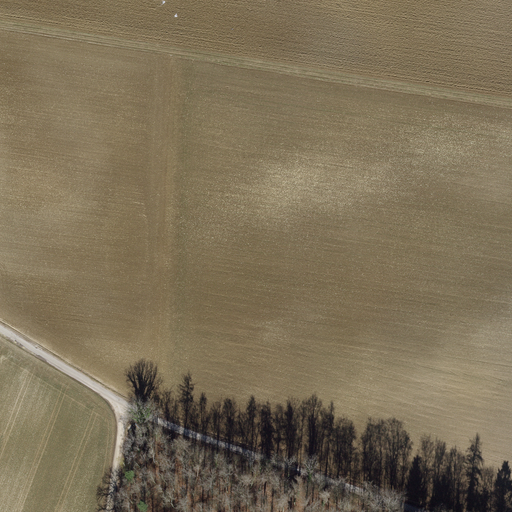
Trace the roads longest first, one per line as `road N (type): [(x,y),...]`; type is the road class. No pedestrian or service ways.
road 1 (track): [(0,23),(511,101)]
road 2 (unclassified): [(0,329),(126,407),(419,511)]
